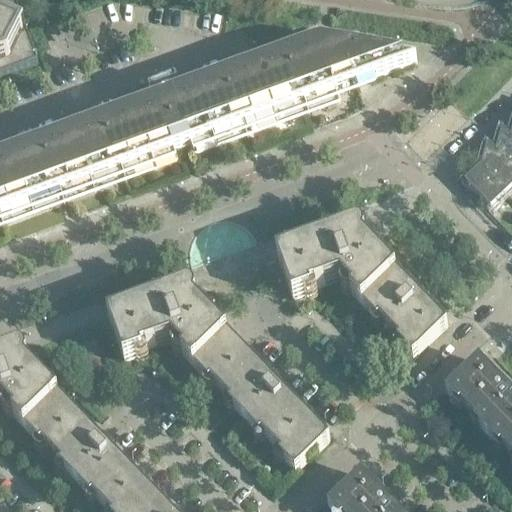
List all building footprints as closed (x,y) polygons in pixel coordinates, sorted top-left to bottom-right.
[(0,0),(0,13),(16,22),(23,9),(5,0),(0,0)] [(0,64),(9,61),(25,29),(0,17),(0,64)] [(0,224),(124,179),(176,160),(174,155),(192,148),(194,154),(298,115),(339,101),(337,95),(417,65),(364,56),(365,53),(365,52),(365,51),(364,50),(364,49),(363,48),(362,47),(360,47),(358,47),(357,47),(356,46),(354,47),(342,52),(319,48),(189,95),(185,84),(138,102),(142,113),(127,118),(94,130),(32,153),(0,164),(0,224)] [(511,142),(511,141),(503,134),(502,135),(496,156),(511,171),(511,142)] [(511,191),(511,171),(496,156),(489,148),(487,149),(487,150),(482,170),(507,196),(511,191)] [(507,196),(482,170),(465,185),(491,212),(507,196)] [(396,276),(365,243),(366,241),(365,237),(363,234),(360,232),(357,232),(354,233),(354,232),(277,260),(293,302),(294,305),(306,301),(305,298),(326,290),(324,285),(338,280),(353,296),(352,298),(362,309),(396,276)] [(448,329),(415,295),(396,276),(362,309),(373,320),(375,318),(404,348),(402,351),(414,362),(448,329)] [(228,338),(196,305),(197,303),(197,302),(197,301),(197,300),(197,299),(197,298),(196,297),(195,295),(194,294),(193,294),(191,293),(189,293),(188,293),(186,294),(185,294),(108,322),(124,364),(125,367),(137,363),(136,360),(157,352),(155,348),(168,343),(184,359),(182,361),(193,373),(228,338)] [(303,423),(283,402),(287,399),(265,376),(261,380),(255,374),(259,370),(228,338),(193,373),(204,384),(206,382),(236,412),(234,414),(255,435),(257,433),(287,463),(285,465),(296,477),(298,475),(330,444),(307,420),(303,423)] [(59,400),(27,367),(28,367),(28,365),(29,364),(29,363),(29,362),(28,361),(28,360),(27,358),(26,357),(24,356),(23,355),(22,355),(20,355),(19,355),(18,355),(16,356),(0,361),(0,404),(16,420),(14,422),(25,433),(59,400)] [(511,455),(511,398),(485,371),(480,365),(446,397),(454,405),(456,403),(482,430),(479,432),(494,447),(496,445),(509,458),(511,455)] [(120,471),(124,467),(103,445),(99,448),(78,427),(82,424),(59,400),(25,433),(36,445),(38,443),(67,473),(65,475),(86,497),(88,495),(92,498),(105,511),(153,511),(161,505),(130,473),(127,477),(120,471)] [(393,511),(362,479),(330,510),(331,510),(328,511),(393,511)]
